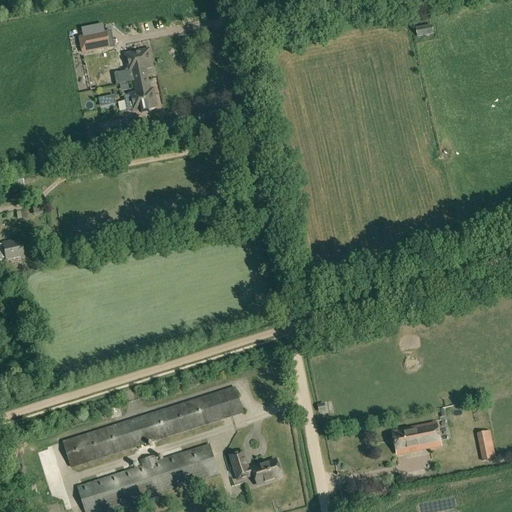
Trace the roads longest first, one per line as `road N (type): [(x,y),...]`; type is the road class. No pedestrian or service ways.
road 1 (track): [(0,416),(511,253)]
road 2 (track): [(328,511),(226,0)]
